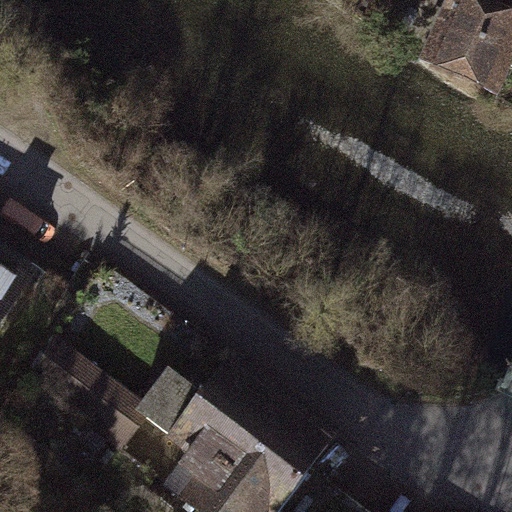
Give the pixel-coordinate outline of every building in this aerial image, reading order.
[(510,101),(511,96),(511,12),(484,0),(469,0),(439,69),(510,101)] [(0,329),(31,280),(0,261),(0,329)] [(146,416),(149,413),(59,343),(32,378),(125,450),(149,419),(146,416)] [(149,419),(183,444),(179,449),(196,462),(174,491),(201,511),(285,511),(290,506),(314,472),(333,448),(240,378),(215,411),(174,380),(149,413),(146,416),(149,419)] [(371,511),(314,472),(290,506),(298,511),(371,511)]
